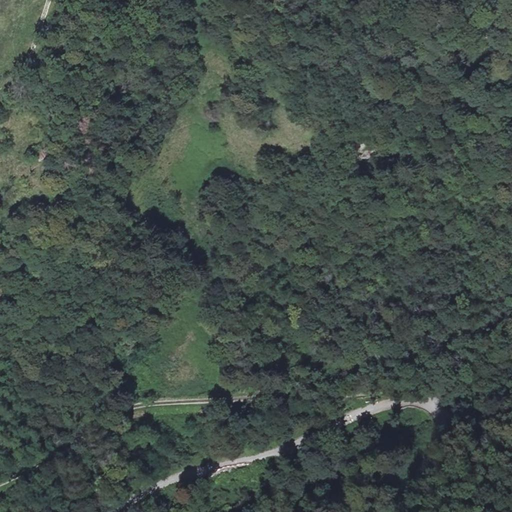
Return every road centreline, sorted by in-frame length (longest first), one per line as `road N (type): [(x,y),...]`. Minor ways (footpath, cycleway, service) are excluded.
road 1 (unclassified): [(127,511),(175,480),(276,453),(402,400),(429,403),(442,423),(408,511)]
road 2 (track): [(0,483),(127,400),(374,390),(402,400)]
road 3 (track): [(0,111),(49,0)]
